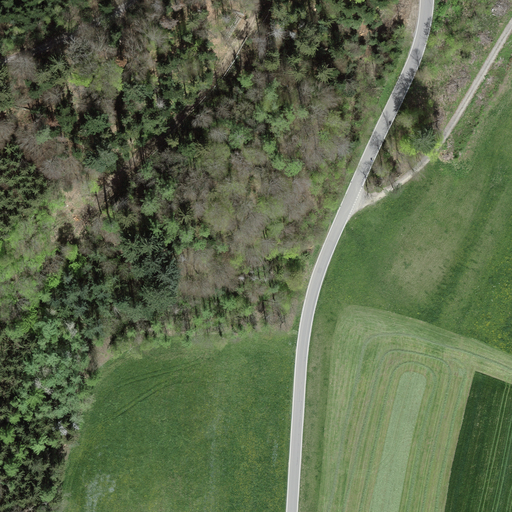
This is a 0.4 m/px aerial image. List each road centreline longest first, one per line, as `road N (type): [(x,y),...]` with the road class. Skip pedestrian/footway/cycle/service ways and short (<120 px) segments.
road 1 (tertiary): [(292,511),(301,358),(314,288),(420,43),(427,0)]
road 2 (track): [(511,23),(421,162),(345,210)]
road 3 (track): [(0,64),(130,0)]
